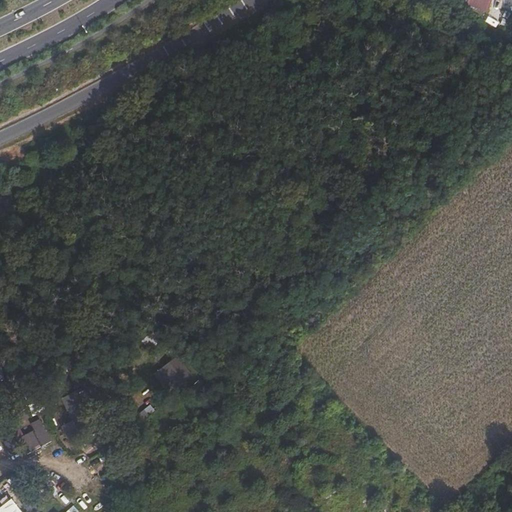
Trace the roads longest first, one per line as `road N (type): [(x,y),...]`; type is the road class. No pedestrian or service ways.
road 1 (residential): [(252,0),(0,138)]
road 2 (secondary): [(0,61),(113,0)]
